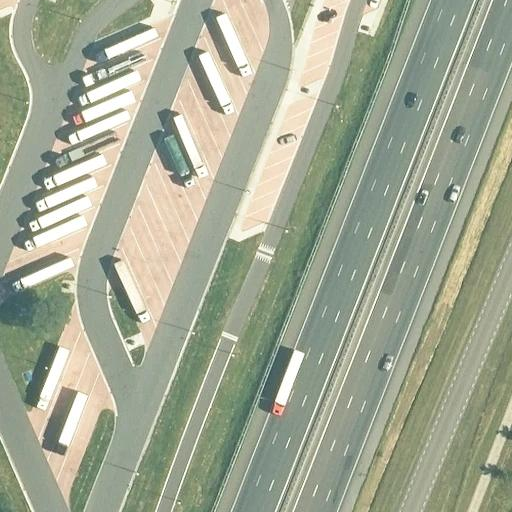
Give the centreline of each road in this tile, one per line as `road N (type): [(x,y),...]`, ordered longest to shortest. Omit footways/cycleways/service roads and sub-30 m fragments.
road 1 (motorway): [(454,0),(255,511)]
road 2 (motorway): [(316,511),(511,10)]
road 3 (unclassified): [(409,511),(511,263)]
